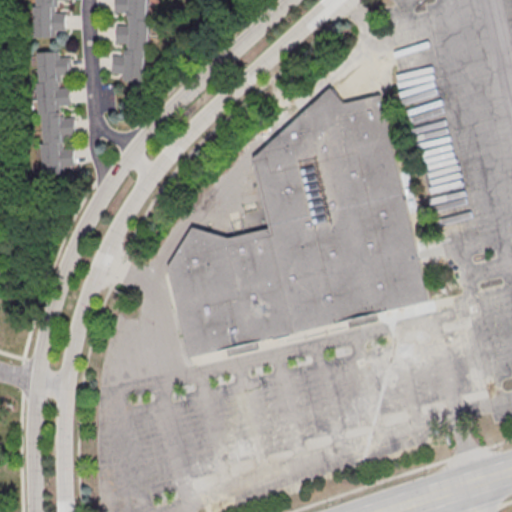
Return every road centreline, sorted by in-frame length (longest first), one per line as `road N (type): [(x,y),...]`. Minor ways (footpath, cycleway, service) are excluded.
road 1 (residential): [(65,511),(69,356),(107,245),(187,133),(329,0)]
road 2 (residential): [(287,0),(135,146),(83,225),(39,355),(34,511)]
road 3 (secondary): [(511,470),(385,511)]
road 4 (residential): [(95,125),(86,0)]
